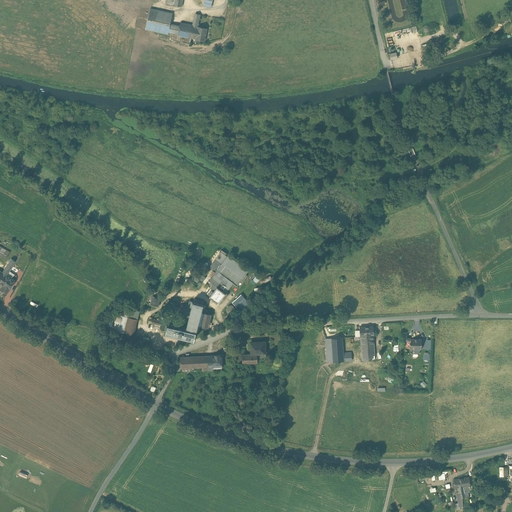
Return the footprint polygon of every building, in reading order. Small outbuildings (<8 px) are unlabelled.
[(172,13),(150,8),(146,29),(168,34),(168,31),(178,34),(180,26),(170,24),(172,13)] [(193,25),(180,22),(178,34),(178,35),(195,39),(198,26),(197,26),(200,14),(195,14),(193,25)] [(207,28),(198,26),(195,39),(204,41),(207,28)] [(10,252),(0,246),(0,256),(2,258),(2,256),(6,259),(10,252)] [(227,256),(221,252),(209,268),(215,272),(209,280),(209,281),(217,287),(214,290),(210,296),(219,303),(223,297),(222,297),(226,293),(233,283),(237,286),(248,271),(249,271),(249,270),(248,270),(228,255),(227,256)] [(11,259),(3,273),(6,275),(7,275),(16,262),(11,259)] [(206,277),(197,271),(190,281),(196,286),(200,281),(202,282),(206,277)] [(6,275),(0,284),(4,286),(2,290),(7,294),(10,290),(15,281),(7,275),(6,275)] [(240,293),(232,302),(239,310),(248,301),(240,293)] [(160,298),(153,296),(150,305),(158,307),(160,298)] [(192,307),(186,306),(186,307),(181,306),(181,309),(173,307),(171,314),(185,318),(183,324),(169,320),(166,332),(194,339),(198,325),(207,327),(210,315),(201,312),(203,304),(193,302),(192,307)] [(129,317),(124,333),(134,335),(138,320),(129,317)] [(373,326),(360,327),(360,336),(360,337),(361,337),(373,336),(374,336),(373,326)] [(373,336),(361,337),(361,340),(362,360),(375,359),(373,336)] [(342,338),(326,339),(327,362),(344,361),(343,354),(342,338)] [(422,339),(411,339),(410,349),(412,349),(412,352),(411,352),(411,353),(412,353),(419,354),(420,349),(421,349),(422,339)] [(265,342),(250,342),(251,354),(252,363),(258,363),(257,358),(266,358),(265,353),(266,353),(265,342)] [(251,354),(242,354),(242,363),(252,363),(251,354)] [(221,355),(214,355),(212,356),(213,367),(213,368),(222,368),(222,366),(223,366),(223,364),(224,363),(224,361),(223,361),(223,360),(223,358),(223,355),(221,355)] [(212,356),(189,357),(189,368),(202,367),(213,367),(212,356)] [(189,357),(180,357),(181,368),(189,368),(189,357)] [(96,429),(93,436),(110,444),(113,436),(96,429)] [(508,476),(507,466),(499,467),(499,476),(508,476)] [(468,477),(461,479),(463,498),(463,501),(468,500),(467,493),(465,493),(464,486),(470,485),(468,477)] [(461,478),(454,480),(454,484),(453,484),(453,488),(457,488),(458,492),(456,492),(457,499),(463,498),(461,479),(461,478)]
